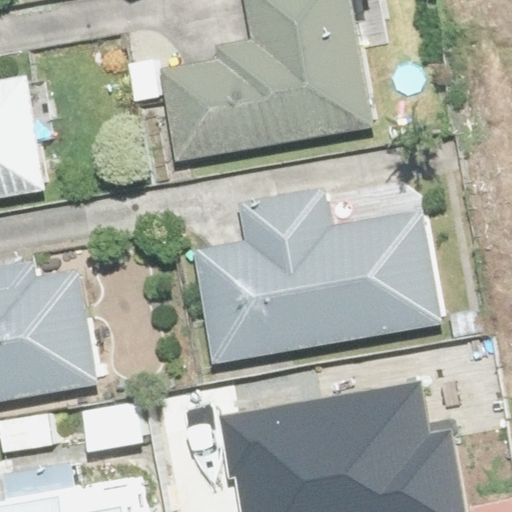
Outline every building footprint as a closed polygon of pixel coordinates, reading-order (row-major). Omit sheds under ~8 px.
[(171,104),(129,107),(143,202),(361,171),(347,76),(332,0),(248,0),(203,7),(210,81),(176,82),(171,104)] [(205,251),(212,282),(163,291),(183,406),(408,367),(388,252),(337,261),(329,226),(205,251)] [(0,439),(70,427),(48,310),(5,318),(0,291),(0,439)] [(157,445),(151,401),(87,410),(94,454),(157,445)] [(223,452),(125,468),(132,511),(222,511),(233,510),(223,452)] [(99,511),(97,495),(0,510),(0,511),(99,511)]
